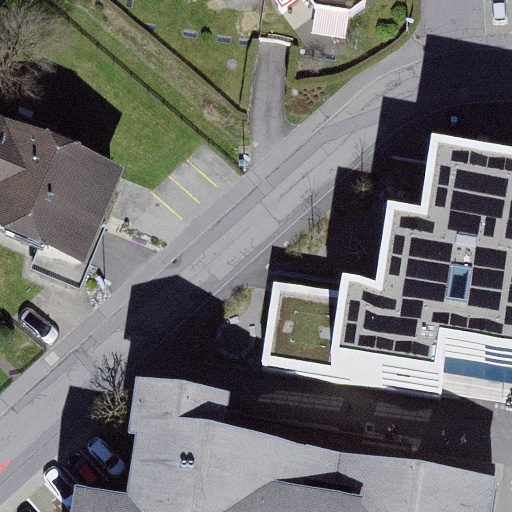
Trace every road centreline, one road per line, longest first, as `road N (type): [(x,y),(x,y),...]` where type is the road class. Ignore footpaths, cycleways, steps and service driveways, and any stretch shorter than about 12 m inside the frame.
road 1 (residential): [(0,448),(359,115),(442,73),(511,72)]
road 2 (unknown): [(157,302),(356,401)]
